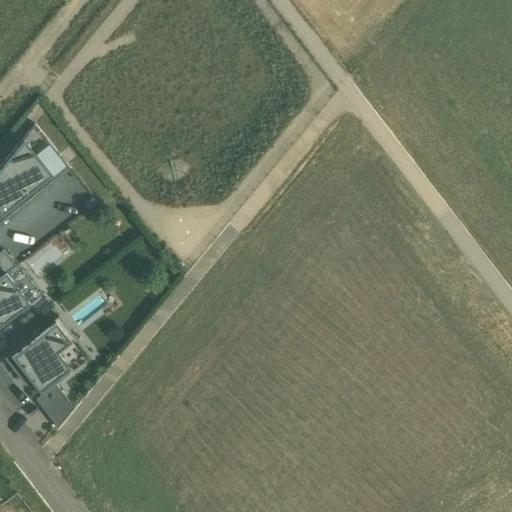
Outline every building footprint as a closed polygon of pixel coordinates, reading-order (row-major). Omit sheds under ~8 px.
[(0,226),(0,227),(70,170),(35,124),(0,166),(0,226)] [(0,279),(6,275),(16,267),(4,251),(0,254),(0,279)] [(0,331),(31,307),(6,275),(0,279),(0,331)] [(57,385),(74,372),(59,353),(72,343),(56,321),(5,359),(18,376),(24,372),(42,396),(57,385)] [(74,406),(57,385),(42,396),(37,400),(58,428),(74,406)]
